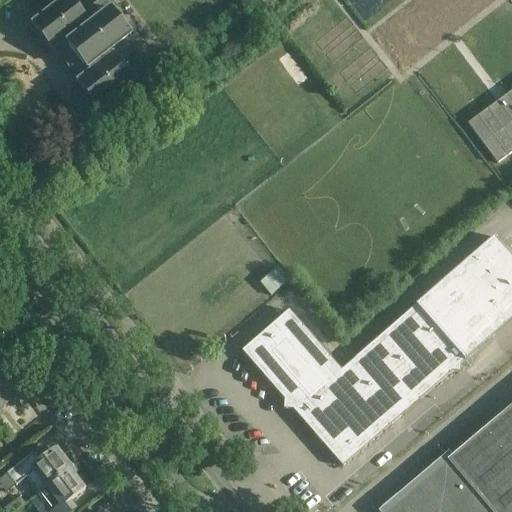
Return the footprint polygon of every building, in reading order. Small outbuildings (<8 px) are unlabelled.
[(47,0),(54,8),(32,25),(97,110),(119,93),(129,104),(146,91),(135,78),(131,81),(118,66),(146,44),(135,31),(131,34),(115,13),(118,10),(110,0),(101,0),(83,14),(72,0),(47,0)] [(511,154),(511,94),(468,127),(497,166),(511,154)] [(293,410),(343,468),(453,373),(461,373),(461,365),(511,321),(511,258),(495,239),(342,372),(289,312),(242,353),(285,402),(286,410),(293,410)] [(290,281),(282,272),(263,288),(271,297),(290,281)] [(0,412),(16,400),(0,379),(0,412)] [(511,511),(511,406),(387,511),(511,511)] [(39,496),(47,489),(71,471),(55,451),(39,463),(33,454),(7,475),(17,486),(26,479),(39,496)] [(86,491),(71,471),(47,489),(39,496),(50,511),(48,511),(72,511),(75,510),(70,503),(86,491)]
